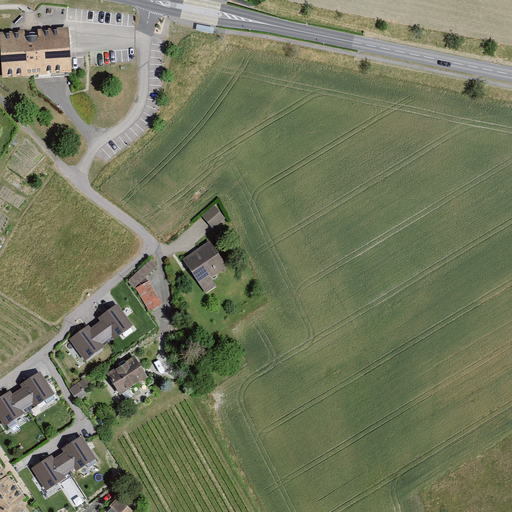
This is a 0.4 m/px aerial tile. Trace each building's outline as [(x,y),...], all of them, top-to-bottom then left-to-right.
[(2,34),(5,78),(73,73),(70,30),(2,34)] [(226,221),(215,208),(202,219),(214,232),(226,221)] [(230,270),(211,242),(184,261),(208,296),(217,290),(212,282),(230,270)] [(157,269),(151,262),(129,285),(137,291),(157,269)] [(149,284),(137,291),(151,316),(163,309),(149,284)] [(70,338),(85,361),(104,349),(102,346),(114,338),(116,341),(136,328),(121,305),(100,318),(103,322),(93,328),(91,324),(70,338)] [(150,383),(136,361),(108,379),(122,401),(150,383)] [(0,396),(0,419),(4,426),(23,414),(21,411),(33,403),(35,406),(55,394),(40,370),(20,383),(22,387),(12,393),(10,390),(0,396)] [(97,374),(76,388),(81,396),(102,380),(97,374)] [(31,469),(46,492),(65,480),(63,477),(75,469),(77,472),(97,459),(82,436),(61,449),(64,453),(54,459),(52,455),(31,469)] [(0,511),(31,511),(0,460),(0,511)] [(131,511),(120,500),(108,511),(131,511)]
